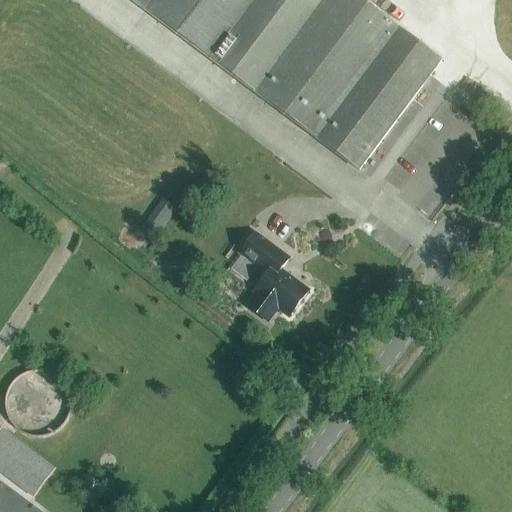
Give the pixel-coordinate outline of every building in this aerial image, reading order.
[(130,0),(359,171),(442,61),(360,0),(130,0)] [(468,166),(457,159),(480,123),(460,109),(432,152),(414,141),(386,184),(435,216),(468,166)] [(177,210),(163,199),(139,232),(153,242),(177,210)] [(277,309),(289,318),(310,291),(282,270),(290,258),(255,233),(239,254),(267,275),(254,293),(258,295),(247,310),(266,324),(277,309)] [(3,435),(0,438),(0,471),(33,497),(52,472),(3,435)] [(37,511),(0,484),(0,511),(37,511)]
